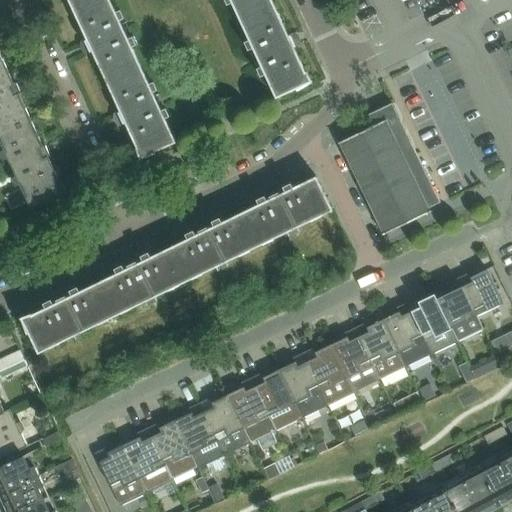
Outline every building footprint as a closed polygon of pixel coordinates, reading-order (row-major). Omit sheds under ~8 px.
[(68,0),(77,17),(112,1),(111,0),(68,0)] [(230,0),(241,23),(275,8),(271,0),(230,0)] [(142,67),(112,1),(77,17),(108,83),(142,67)] [(293,47),(299,44),(294,34),(288,37),(275,8),(241,23),(274,98),(296,88),(297,90),(310,84),(309,82),(310,82),(306,72),(305,72),(293,47)] [(0,130),(30,117),(0,51),(0,130)] [(176,143),(142,67),(108,83),(138,149),(151,143),(156,152),(176,143)] [(339,143),(383,235),(430,212),(428,208),(440,203),(392,103),(367,115),(373,126),(339,143)] [(47,189),(61,182),(30,117),(0,130),(0,141),(31,208),(52,198),(47,189)] [(294,188),(292,184),(283,188),(285,192),(267,201),(266,196),(257,201),(259,205),(241,213),(257,247),(288,232),(290,236),(301,231),(299,227),(333,210),(317,176),(294,188)] [(221,218),(212,223),(213,226),(196,235),(194,231),(186,235),(187,239),(169,248),(185,282),(217,267),(219,271),(230,266),(228,261),(257,247),(241,213),(223,222),(221,218)] [(157,296),(185,282),(169,248),(151,257),(149,253),(141,257),(143,261),(125,270),(123,266),(114,270),(116,274),(98,283),(114,317),(146,301),(148,306),(159,300),(157,296)] [(474,270),(469,273),(458,278),(477,316),(503,303),(487,269),(471,277),(469,273),(475,271),(474,270)] [(449,287),(435,294),(457,341),(483,328),(477,316),(458,278),(442,286),(448,284),(449,287)] [(78,287),(68,292),(71,296),(54,305),(52,300),(43,305),(45,309),(33,315),(21,317),(26,333),(29,332),(39,354),(75,336),(77,340),(88,336),(86,330),(114,317),(98,283),(80,292),(78,287)] [(419,302),(417,298),(423,296),(422,295),(406,303),(432,355),(458,343),(457,341),(435,294),(419,302)] [(397,312),(383,320),(406,368),(432,355),(406,303),(390,311),(396,309),(397,312)] [(367,327),(365,323),(371,321),(370,320),(354,328),(373,366),(374,366),(381,380),(406,368),(383,320),(367,327)] [(346,337),(331,345),(347,379),(373,366),(354,328),(338,336),(344,334),(346,337)] [(506,348),(505,347),(501,337),(491,342),(495,352),(496,353),(506,348)] [(319,345),(302,353),(328,405),(354,393),(347,379),(331,345),(315,352),(313,349),(319,346),(319,345)] [(19,353),(0,361),(0,371),(17,364),(23,361),(19,353)] [(328,405),(302,353),(286,361),(287,362),(292,359),(294,363),(279,370),(302,418),(328,405)] [(23,361),(17,364),(20,370),(26,367),(24,362),(23,361)] [(466,363),(458,367),(466,383),(474,379),(466,363)] [(302,418),(279,370),(263,377),(262,374),(267,371),(267,370),(250,378),(276,430),(302,418)] [(242,388),(227,395),(243,429),(250,443),(276,430),(250,378),(234,386),(235,387),(240,384),(242,388)] [(430,385),(419,390),(425,401),(435,396),(430,385)] [(250,444),(250,443),(243,429),(227,395),(211,402),(210,399),(215,396),(215,395),(198,403),(217,442),(224,457),(250,444)] [(401,400),(393,404),(398,414),(406,410),(401,400)] [(190,413),(175,420),(191,454),(217,442),(198,403),(182,411),(183,412),(188,409),(190,413)] [(11,410),(7,412),(0,414),(0,458),(28,446),(11,410)] [(373,411),(365,415),(371,426),(379,422),(373,411)] [(198,468),(191,454),(175,420),(160,427),(158,424),(163,421),(163,420),(146,428),(165,467),(167,466),(173,479),(198,468)] [(365,420),(359,423),(364,432),(369,429),(365,420)] [(508,435),(504,427),(485,437),(489,445),(508,435)] [(138,438),(122,445),(146,494),(172,482),(165,467),(146,428),(131,436),(131,437),(136,434),(138,438)] [(62,439),(59,433),(42,440),(45,447),(62,439)] [(324,442),(316,446),(320,453),(328,450),(324,442)] [(146,494),(122,445),(108,452),(106,449),(112,446),(111,445),(94,454),(95,454),(120,507),(146,494)] [(511,450),(480,468),(499,505),(511,498),(511,450)] [(456,462),(452,454),(433,464),(437,472),(456,462)] [(0,494),(8,511),(18,511),(45,500),(39,487),(44,485),(35,465),(30,468),(24,455),(0,466),(0,494)] [(71,473),(76,470),(72,460),(55,469),(60,479),(71,473)] [(274,464),(264,469),(269,479),(279,474),(274,464)] [(437,472),(433,464),(414,474),(418,482),(437,472)] [(480,468),(445,486),(458,511),(486,511),(499,505),(480,468)] [(76,470),(71,473),(75,481),(80,479),(76,470)] [(203,477),(195,481),(202,494),(209,490),(203,477)] [(216,484),(209,487),(216,502),(224,499),(216,484)] [(458,511),(445,486),(409,505),(412,511),(458,511)] [(384,500),(380,493),(361,503),(365,510),(384,500)] [(18,511),(56,511),(56,510),(52,511),(50,511),(45,500),(18,511)] [(76,511),(78,511),(88,508),(85,500),(73,505),(76,511)] [(361,511),(365,510),(361,503),(344,511),(361,511)]
